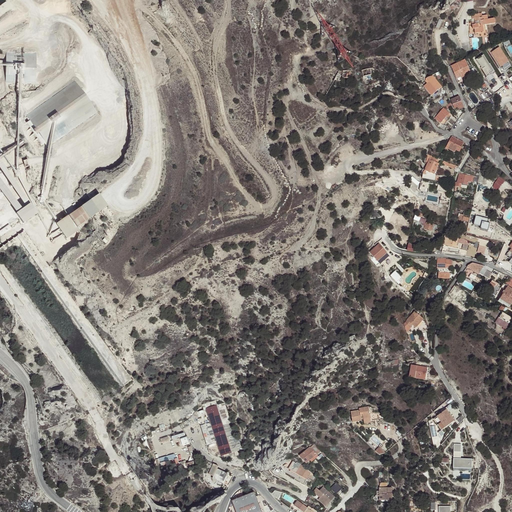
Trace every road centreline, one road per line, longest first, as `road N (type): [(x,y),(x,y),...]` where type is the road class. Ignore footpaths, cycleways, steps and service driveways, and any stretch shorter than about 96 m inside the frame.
road 1 (residential): [(0,350),(28,385),(45,484),(76,511)]
road 2 (residential): [(452,135),(420,104),(388,92),(342,109),(313,97)]
road 3 (track): [(447,133),(359,162),(322,187)]
road 4 (unknown): [(330,511),(357,484),(358,465),(396,452),(398,443),(375,431)]
